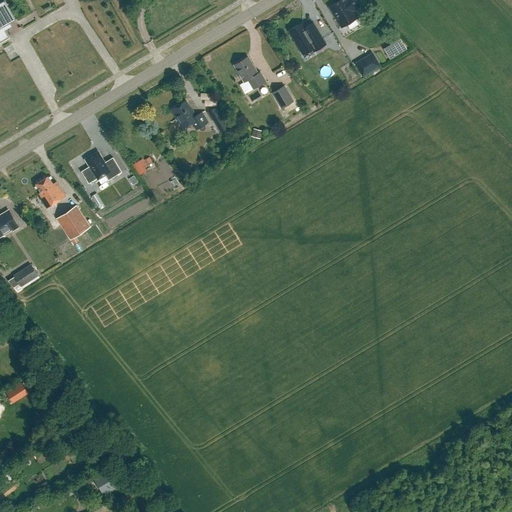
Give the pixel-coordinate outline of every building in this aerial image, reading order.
[(329,6),(342,28),(358,18),(353,11),(359,7),(354,0),(334,0),(335,2),(329,6)] [(0,42),(9,38),(5,31),(12,27),(10,23),(16,20),(5,1),(0,3),(0,42)] [(298,25),(288,31),(300,50),(303,55),(311,51),(312,50),(314,52),(315,52),(325,45),(326,45),(313,23),(306,27),(303,22),(298,25)] [(384,48),(390,59),(408,48),(401,38),(384,48)] [(356,63),(363,76),(379,66),(372,54),(356,63)] [(248,57),(234,65),(244,82),(248,80),(254,89),(266,82),(260,72),(258,74),(248,57)] [(307,78),(316,96),(324,92),(315,74),(307,78)] [(271,93),(281,109),(294,101),(284,85),(271,93)] [(186,101),(172,110),(184,129),(192,123),(197,130),(208,123),(202,112),(195,116),(186,101)] [(213,120),(220,132),(228,128),(216,106),(207,112),(212,120),(213,120)] [(252,128),(250,135),(257,137),(259,131),(252,128)] [(89,166),(81,171),(89,184),(97,178),(98,180),(105,175),(108,180),(122,172),(113,157),(105,162),(98,152),(85,159),(89,166)] [(132,164),(139,175),(147,171),(144,166),(145,165),(142,159),(132,164)] [(39,194),(43,199),(48,207),(66,196),(56,182),(53,184),(48,176),(36,185),(41,192),(39,194)] [(92,196),(98,206),(103,203),(97,193),(92,196)] [(57,219),(62,227),(74,245),(78,242),(74,237),(90,226),(77,206),(57,219)] [(19,227),(9,210),(0,215),(0,236),(12,229),(13,231),(19,227)] [(30,264),(13,275),(21,287),(38,276),(30,264)] [(31,376),(35,383),(40,381),(35,373),(31,376)] [(6,393),(8,396),(14,393),(17,398),(27,391),(22,383),(6,393)] [(104,490),(120,480),(112,468),(96,477),(104,490)] [(79,480),(83,487),(93,481),(91,477),(89,478),(87,475),(79,480)]
